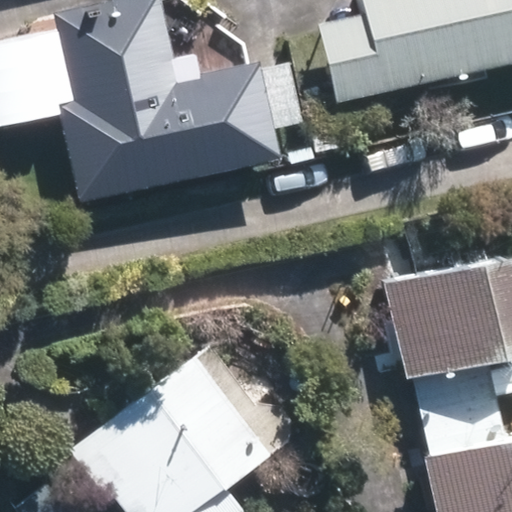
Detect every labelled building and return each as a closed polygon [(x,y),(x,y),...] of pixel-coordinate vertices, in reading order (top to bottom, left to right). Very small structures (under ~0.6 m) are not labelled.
[(511,55),(511,0),(309,0),(331,96),(511,55)] [(73,107),(58,110),(75,195),(262,158),(256,125),(291,119),(281,70),(163,94),(145,1),(56,19),(73,107)] [(511,315),(497,250),(382,275),(401,361),(511,336),(511,315)] [(155,511),(265,430),(198,342),(71,436),(128,511),(155,511)] [(511,511),(511,425),(421,447),(436,511),(511,511)]
